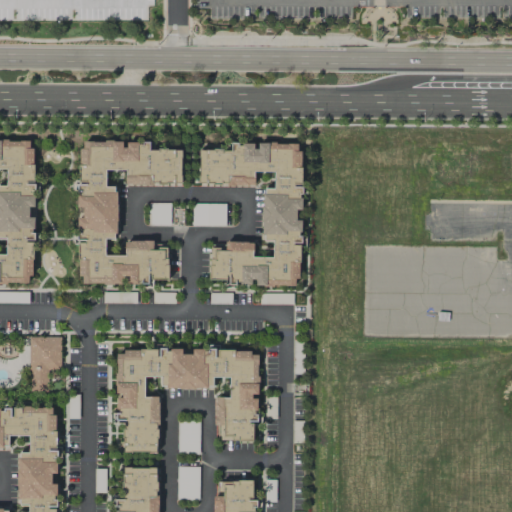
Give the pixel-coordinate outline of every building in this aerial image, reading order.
[(0,283),(31,284),(33,206),(32,206),(34,141),(0,140),(0,168),(6,169),(6,186),(0,186),(0,237),(5,238),(5,255),(0,254),(0,283)] [(79,285),(148,283),(148,280),(167,280),(167,245),(153,245),(153,240),(124,241),(124,255),(105,256),(104,239),(117,239),(115,186),(105,187),(105,170),(125,170),(125,185),(181,184),(180,149),(149,150),(149,142),(124,143),(124,141),(78,142),(80,218),(77,218),(79,285)] [(300,144),(256,142),(256,144),(230,144),(230,150),(199,149),(198,184),(253,185),(254,171),(274,172),(273,189),(263,188),(261,240),(272,240),(272,257),(252,257),(253,242),(225,242),(225,249),(210,248),(209,283),(298,285),(300,220),(295,220),(296,209),(301,210),(301,186),(299,186),(300,144)] [(60,337),(29,336),(28,389),(48,389),(48,369),(59,369),(60,337)] [(258,352),(116,348),(114,421),(123,421),(123,452),(156,452),(158,397),(143,396),(144,376),(160,377),(160,387),(212,389),(212,377),(229,378),(228,397),(214,397),(214,426),(218,426),(217,440),(252,441),(252,422),(256,422),(257,396),(258,352)] [(0,511),(54,511),(54,484),(55,484),(54,407),(0,407),(0,446),(8,446),(8,436),(28,436),(28,452),(17,452),(17,504),(28,504),(28,511),(7,511),(8,509),(0,509),(0,511)] [(254,511),(254,481),(217,481),(217,495),(213,496),(213,511),(157,511),(156,467),(122,468),(123,499),(114,500),(114,511),(254,511)]
